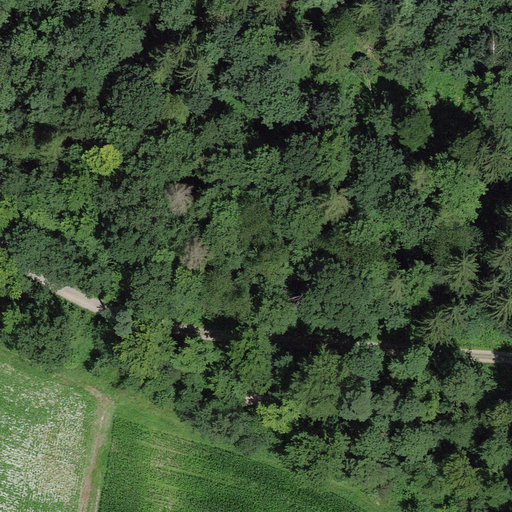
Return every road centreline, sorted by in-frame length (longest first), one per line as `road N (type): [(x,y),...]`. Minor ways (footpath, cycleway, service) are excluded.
road 1 (track): [(0,239),(74,304),(193,334),(511,359)]
road 2 (track): [(87,511),(105,397),(298,460),(389,511)]
